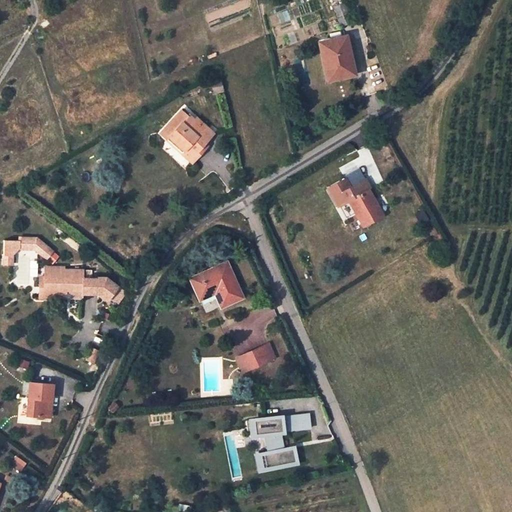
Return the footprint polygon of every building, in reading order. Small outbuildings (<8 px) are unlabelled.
[(344,39),(322,44),(330,78),(352,72),(344,39)] [(220,80),(212,82),(214,93),(223,91),(220,80)] [(189,116),(183,110),(161,133),(168,140),(171,137),(185,150),(190,146),(200,155),(209,146),(206,143),(214,133),(198,118),(196,119),(191,115),(189,116)] [(182,154),(185,150),(171,137),(168,140),(182,154)] [(193,162),(200,155),(190,146),(185,150),(182,154),(193,162)] [(365,181),(350,189),(355,197),(349,201),(363,227),(382,216),(368,191),(370,190),(365,181)] [(35,248),(37,237),(19,236),(19,239),(4,239),(3,263),(12,263),(13,254),(19,247),(35,248)] [(35,248),(41,253),(47,245),(37,237),(35,248)] [(52,250),(47,245),(41,253),(46,257),(52,250)] [(243,297),(227,263),(191,278),(200,299),(217,292),(223,306),(243,297)] [(98,277),(97,278),(83,277),(83,269),(64,268),(65,266),(45,265),(45,275),(40,275),(39,297),(53,297),(53,292),(66,292),(66,287),(71,287),(71,289),(82,289),(82,293),(97,293),(97,294),(99,294),(107,300),(118,286),(106,277),(98,277)] [(100,350),(105,338),(97,334),(92,346),(100,350)] [(269,343),(246,353),(247,354),(252,367),(253,368),(276,357),(269,343)] [(247,354),(238,358),(244,371),(252,367),(247,354)] [(27,412),(48,414),(49,397),(52,398),(53,381),(30,380),(27,412)] [(311,427),(310,413),(282,416),(249,420),(250,435),(268,433),(270,453),(261,454),(264,468),(297,461),(294,448),(283,450),(281,432),(284,431),(283,430),(311,427)]
